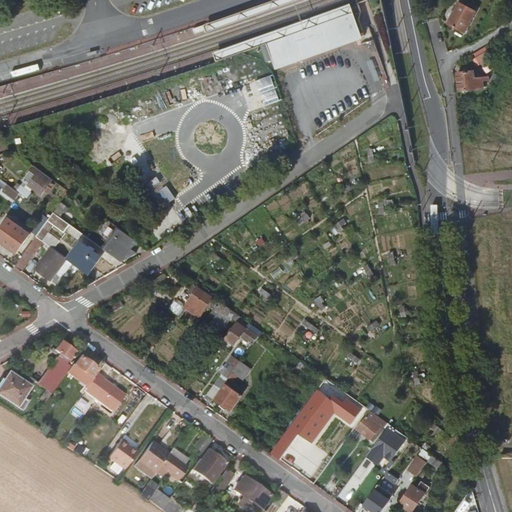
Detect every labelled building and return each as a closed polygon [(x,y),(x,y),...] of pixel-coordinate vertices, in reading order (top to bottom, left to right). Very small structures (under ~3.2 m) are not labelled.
[(273,0),(204,24),(207,33),(300,0),(273,0)] [(465,33),(476,11),(460,3),(454,12),(452,17),(448,24),(465,33)] [(274,60),(273,61),(276,70),(364,39),(354,13),(351,4),(213,51),(217,62),(267,44),(268,45),(268,44),(325,23),(329,34),(333,45),(276,65),(274,60)] [(329,34),(325,23),(268,44),(268,45),(261,47),(267,63),(273,61),(274,60),(276,65),(333,45),(329,34)] [(493,67),(489,55),(486,51),(476,58),(480,65),(487,60),(491,68),(493,67)] [(483,89),(482,81),(489,81),(488,76),(474,78),(473,72),(457,73),(459,91),(483,89)] [(281,99),(272,75),(242,86),(252,110),(281,99)] [(373,150),(367,151),(369,163),(375,162),(373,150)] [(54,180),(34,166),(23,182),(24,182),(33,189),(42,196),(45,192),(48,194),(54,185),(52,183),(54,180)] [(33,189),(24,182),(21,186),(30,193),(33,189)] [(353,190),(349,185),(339,192),(342,197),(353,190)] [(1,193),(13,202),(18,195),(5,186),(1,193)] [(21,186),(17,192),(19,193),(27,199),(30,193),(21,186)] [(383,200),(378,201),(380,214),(386,213),(383,200)] [(70,224),(53,212),(50,216),(35,237),(40,241),(52,225),(64,233),(70,224)] [(311,219),(307,214),(297,220),(300,225),(311,219)] [(347,223),(344,218),(333,225),(339,233),(344,230),(342,226),(347,223)] [(0,240),(16,252),(28,235),(8,220),(0,230),(0,240)] [(139,242),(119,227),(103,248),(120,261),(136,253),(129,248),(139,242)] [(71,263),(85,272),(97,255),(78,241),(66,259),(71,263)] [(268,248),(265,243),(255,250),(258,255),(268,248)] [(65,258),(50,248),(35,269),(50,280),(65,258)] [(299,256),(296,251),(285,259),(289,264),(299,256)] [(394,251),(388,253),(391,265),(397,264),(394,251)] [(24,252),(14,266),(20,271),(31,257),(24,252)] [(217,254),(213,259),(223,267),(227,262),(217,254)] [(65,258),(50,280),(56,285),(71,263),(66,259),(65,258)] [(369,264),(364,267),(370,277),(375,275),(369,264)] [(262,287),(259,292),(269,299),(273,294),(262,287)] [(199,318),(212,298),(198,288),(184,307),(199,318)] [(321,296),(314,301),(321,311),(326,307),(323,302),(325,301),(321,296)] [(405,305),(399,306),(401,319),(407,318),(405,305)] [(246,328),(236,320),(223,338),(234,345),(241,335),(253,344),(259,335),(247,326),(246,328)] [(308,320),(304,325),(316,334),(320,329),(308,320)] [(380,325),(377,320),(366,327),(370,332),(380,325)] [(55,350),(68,360),(69,361),(74,353),(70,349),(71,347),(62,340),(55,350)] [(351,352),(348,357),(358,364),(361,359),(351,352)] [(96,369),(80,357),(73,366),(89,378),(96,369)] [(57,358),(38,385),(45,390),(50,393),(64,375),(70,366),(72,364),(69,361),(68,360),(65,364),(57,358)] [(251,368),(241,360),(229,378),(234,381),(238,375),(244,379),(251,368)] [(70,366),(64,375),(68,378),(74,369),(70,366)] [(22,397),(30,385),(9,371),(0,385),(0,395),(20,409),(26,400),(22,397)] [(419,371),(413,372),(415,385),(421,384),(419,371)] [(97,372),(83,391),(112,412),(125,394),(103,378),(104,377),(97,372)] [(206,397),(212,401),(228,379),(222,375),(206,397)] [(242,394),(229,384),(217,400),(231,410),(242,394)] [(38,399),(43,403),(50,393),(45,390),(38,399)] [(335,409),(341,401),(332,394),(326,403),(335,409)] [(342,402),(341,401),(335,409),(352,421),(358,413),(353,409),(355,404),(346,397),(342,402)] [(382,429),(366,417),(357,429),(371,440),(375,435),(377,437),(382,429)] [(404,440),(388,427),(379,438),(396,451),(404,440)] [(208,450),(214,442),(204,435),(198,444),(207,451),(208,450)] [(108,458),(124,469),(137,452),(127,445),(128,443),(121,439),(108,458)] [(282,439),(272,454),(279,459),(289,445),(282,439)] [(139,462),(155,473),(167,455),(151,443),(139,462)] [(227,464),(208,450),(207,451),(193,471),(205,480),(213,469),(220,474),(227,464)] [(408,468),(418,475),(428,461),(418,454),(408,468)] [(167,455),(155,473),(164,479),(168,473),(179,481),(187,469),(167,455)] [(234,473),(227,468),(214,486),(221,491),(234,473)] [(245,476),(271,495),(273,491),(247,473),(245,476)] [(250,511),(264,511),(268,508),(264,505),(271,495),(245,476),(235,490),(245,496),(240,504),(250,511)] [(402,497),(413,481),(408,477),(396,493),(402,497)] [(141,496),(165,507),(170,496),(156,490),(159,484),(149,479),(141,496)] [(411,511),(424,494),(413,485),(399,503),(411,511)] [(214,486),(211,491),(218,496),(221,491),(214,486)] [(383,494),(375,488),(364,503),(375,511),(381,511),(391,499),(390,499),(393,494),(387,489),(383,494)] [(276,511),(287,495),(280,490),(269,506),(276,511)] [(359,508),(367,496),(362,492),(354,504),(359,508)] [(164,511),(165,511),(179,511),(180,511),(170,503),(164,511)]
